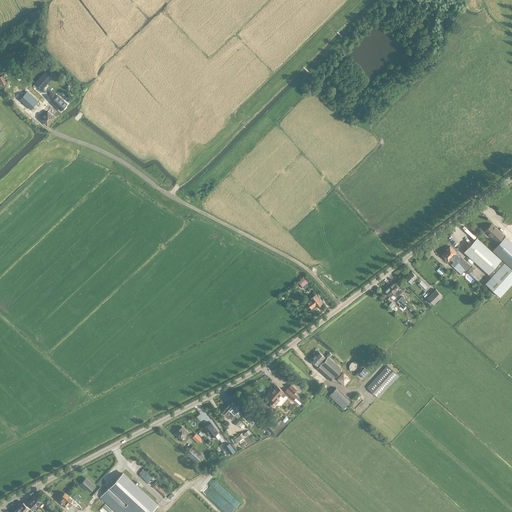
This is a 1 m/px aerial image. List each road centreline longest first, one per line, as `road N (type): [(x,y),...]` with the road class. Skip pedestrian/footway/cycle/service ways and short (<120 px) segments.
road 1 (tertiary): [(0,506),(282,352),(511,177)]
road 2 (track): [(339,304),(306,268),(34,116)]
